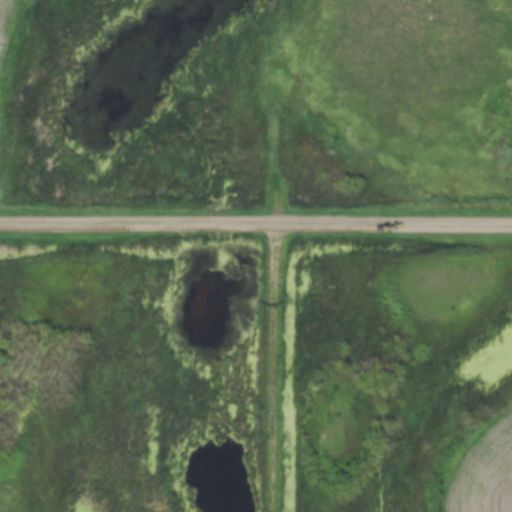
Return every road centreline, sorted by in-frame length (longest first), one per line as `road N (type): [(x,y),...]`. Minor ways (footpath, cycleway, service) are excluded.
road 1 (residential): [(0,226),(511,227)]
road 2 (track): [(271,227),(269,511)]
